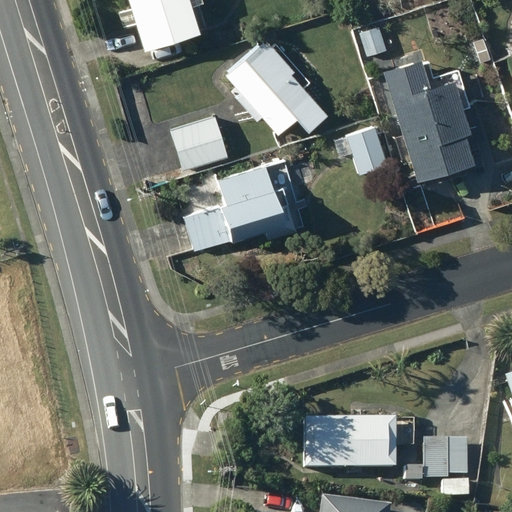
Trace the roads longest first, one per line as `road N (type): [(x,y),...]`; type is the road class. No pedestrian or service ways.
road 1 (residential): [(112,386),(511,263)]
road 2 (secondary): [(0,18),(112,386)]
road 3 (secondary): [(112,386),(146,511)]
